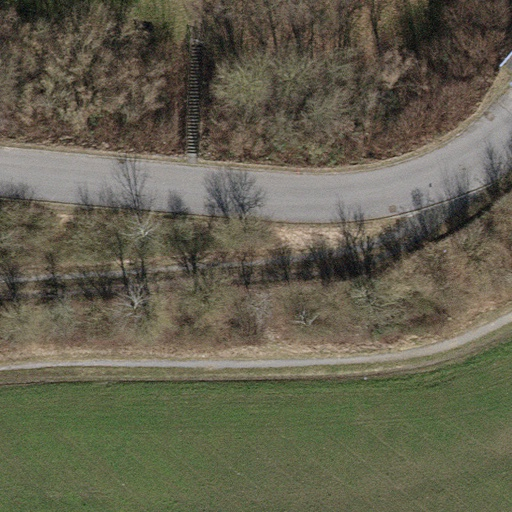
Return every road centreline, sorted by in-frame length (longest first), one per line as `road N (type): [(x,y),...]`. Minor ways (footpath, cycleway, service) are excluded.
road 1 (unclassified): [(511,135),(448,179),(317,192),(0,166)]
road 2 (track): [(511,321),(450,350),(375,366),(0,372)]
road 3 (track): [(0,286),(204,277),(366,259),(440,216),(448,179)]
